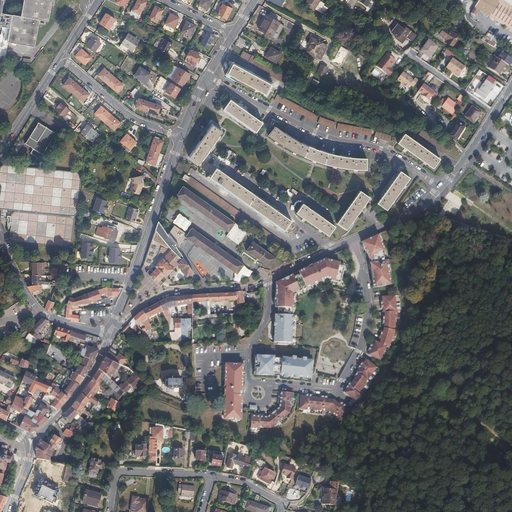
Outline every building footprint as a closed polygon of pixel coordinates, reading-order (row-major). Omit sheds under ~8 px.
[(0,0),(0,26),(11,28),(9,42),(35,46),(40,19),(49,20),(52,0),(0,0)] [(137,0),(132,11),(140,14),(146,2),(140,0),(137,0)] [(200,0),(198,5),(207,10),(211,0),(200,0)] [(324,14),(328,8),(323,4),(324,3),(320,1),(320,0),(307,0),(305,5),(314,10),(315,9),(324,14)] [(497,21),(507,5),(499,0),(480,0),(476,7),(497,21)] [(217,15),(226,19),(232,9),(222,5),(217,15)] [(511,29),(511,7),(507,5),(497,21),(511,29)] [(149,19),(157,22),(163,11),(155,7),(149,19)] [(280,24),(283,18),(269,11),(259,30),(277,39),(284,26),(280,24)] [(100,25),(109,31),(116,20),(108,14),(103,21),(103,20),(100,25)] [(164,24),(174,29),(179,18),(169,14),(164,24)] [(181,32),(190,36),(195,26),(186,22),(181,32)] [(397,37),(404,43),(407,38),(403,35),(404,34),(412,41),(416,36),(407,28),(405,30),(398,24),(393,30),(397,33),(395,35),(397,37)] [(0,62),(5,63),(9,42),(11,28),(0,26),(0,62)] [(447,42),(454,46),(460,36),(445,26),(440,34),(448,40),(447,42)] [(201,44),(208,48),(214,36),(207,32),(201,44)] [(134,51),(140,41),(128,34),(122,44),(134,51)] [(92,37),(86,46),(95,52),(101,43),(92,37)] [(501,48),(486,38),(484,37),(482,39),(499,50),(501,48)] [(316,56),(321,59),(327,46),(312,38),(308,45),(310,46),(307,52),(315,57),(316,56)] [(167,54),(173,44),(164,40),(159,50),(167,54)] [(421,52),(430,58),(437,46),(428,41),(421,52)] [(276,64),(281,54),(272,48),(266,58),(276,64)] [(85,65),(91,57),(81,49),(75,56),(85,65)] [(190,50),(186,58),(196,63),(200,56),(195,54),(195,53),(190,50)] [(251,65),(286,84),(289,78),(254,60),(255,57),(252,55),(252,56),(243,51),(240,57),(248,62),(252,64),(251,65)] [(377,66),(383,71),(393,57),(388,54),(377,66)] [(395,59),(393,57),(383,71),(391,77),(396,70),(392,67),(394,65),(391,63),(395,59)] [(500,74),(507,64),(504,62),(496,57),(489,68),(500,74)] [(196,63),(186,58),(184,61),(195,66),(196,63)] [(447,69),(460,77),(466,68),(453,59),(447,69)] [(227,75),(266,96),(271,86),(233,64),(227,75)] [(319,75),(324,77),(328,68),(323,66),(319,75)] [(144,83),(151,74),(140,67),(134,76),(144,83)] [(172,80),(182,86),(189,74),(179,68),(172,80)] [(98,76),(107,84),(114,77),(104,69),(98,76)] [(414,87),(418,81),(415,78),(413,81),(403,73),(397,81),(404,85),(403,86),(407,89),(408,88),(411,85),(414,87)] [(114,77),(107,84),(117,92),(124,85),(114,77)] [(493,85),(496,81),(489,77),(479,90),(487,96),(495,86),(493,85)] [(64,85),(73,94),(80,86),(70,78),(64,85)] [(172,83),(171,84),(165,92),(174,98),(180,89),(172,83)] [(423,97),(428,101),(434,92),(423,84),(417,92),(424,96),(423,97)] [(80,86),(73,94),(83,102),(89,95),(80,86)] [(177,99),(183,90),(180,89),(174,98),(177,99)] [(274,100),(314,121),(317,115),(277,94),(274,100)] [(457,111),(466,99),(461,95),(458,100),(459,100),(456,105),(448,99),(445,103),(443,101),(440,106),(452,114),(455,110),(457,111)] [(135,108),(148,112),(151,103),(138,99),(135,108)] [(256,133),(263,123),(230,100),(224,109),(256,133)] [(64,118),(70,111),(61,103),(56,108),(58,109),(56,111),(64,118)] [(151,103),(148,112),(159,116),(162,107),(151,103)] [(95,114),(104,122),(111,115),(101,107),(95,114)] [(465,117),(473,123),(480,113),(472,107),(465,117)] [(111,115),(104,122),(114,131),(121,123),(111,115)] [(318,123),(332,129),(335,123),(320,117),(318,123)] [(56,133),(38,122),(26,144),(34,149),(31,154),(41,159),(56,133)] [(458,123),(450,135),(457,140),(465,127),(458,123)] [(336,130),(371,136),(372,130),(337,124),(336,130)] [(89,139),(96,131),(88,125),(81,132),(89,139)] [(189,157),(199,164),(222,132),(213,125),(189,157)] [(351,169),(367,170),(367,159),(352,158),(343,156),(342,156),(336,155),(330,154),(324,152),(315,149),(306,145),(294,139),(276,127),(269,136),(274,140),(280,144),(286,148),(292,151),(305,157),(307,158),(312,160),(318,162),(332,166),(341,168),(351,169)] [(444,153),(448,148),(422,130),(419,135),(444,153)] [(374,137),(390,142),(392,136),(376,131),(374,137)] [(131,150),(137,143),(127,134),(121,141),(131,150)] [(433,169),(440,160),(405,134),(398,143),(433,169)] [(152,146),(146,162),(155,165),(163,141),(150,137),(148,145),(152,146)] [(285,230),(292,221),(208,162),(203,169),(212,175),(210,177),(285,230)] [(26,210),(28,210),(28,211),(30,211),(32,211),(33,212),(35,211),(37,211),(38,212),(39,212),(40,211),(41,211),(42,212),(43,213),(44,212),(45,212),(46,212),(48,213),(49,212),(50,212),(52,213),(53,213),(54,213),(55,213),(56,213),(57,214),(58,214),(59,213),(60,213),(61,214),(62,214),(63,214),(64,214),(65,215),(67,215),(69,214),(73,215),(74,215),(75,215),(76,215),(77,214),(77,212),(77,211),(77,210),(77,208),(78,207),(78,206),(77,205),(77,204),(78,203),(78,202),(78,200),(78,199),(79,198),(79,197),(78,196),(78,195),(78,194),(79,194),(79,193),(79,192),(78,191),(79,189),(80,188),(80,187),(79,186),(79,185),(80,184),(80,183),(79,181),(80,179),(81,178),(81,176),(81,175),(81,174),(80,172),(78,172),(76,172),(74,173),(73,172),(72,172),(71,171),(70,171),(68,172),(67,171),(66,171),(64,171),(64,172),(63,171),(61,170),(60,171),(59,171),(58,170),(57,170),(56,170),(55,170),(54,170),(53,169),(52,169),(50,170),(49,170),(48,169),(47,169),(46,169),(45,170),(44,169),(43,169),(43,168),(41,169),(40,169),(39,168),(38,168),(37,168),(36,169),(35,169),(35,168),(33,167),(32,168),(31,168),(29,167),(28,167),(27,167),(27,168),(26,167),(25,166),(24,166),(23,167),(22,168),(21,167),(20,166),(18,166),(17,167),(16,166),(15,166),(14,166),(13,167),(12,167),(12,166),(11,165),(10,165),(9,165),(9,166),(8,166),(6,166),(4,165),(3,165),(1,166),(0,167),(0,170),(1,172),(1,173),(0,173),(0,176),(0,177),(0,208),(1,208),(4,208),(5,209),(6,209),(8,208),(9,209),(10,209),(11,209),(12,209),(13,209),(14,210),(15,210),(16,210),(17,209),(18,209),(19,210),(20,210),(21,210),(22,210),(23,210),(24,211),(26,211),(26,210)] [(377,204),(387,210),(410,178),(400,171),(377,204)] [(129,191),(139,194),(142,184),(143,174),(132,173),(131,183),(129,191)] [(186,174),(183,179),(288,254),(292,248),(190,176),(190,177),(186,174)] [(229,232),(236,223),(184,186),(177,195),(229,232)] [(338,223),(347,230),(370,198),(361,191),(338,223)] [(105,210),(107,210),(108,206),(106,206),(108,202),(98,198),(94,211),(104,214),(105,210)] [(329,236),(336,226),(304,204),(297,213),(329,236)] [(126,221),(135,224),(139,211),(130,208),(126,221)] [(19,213),(18,213),(17,212),(15,211),(14,212),(12,213),(11,214),(11,216),(12,217),(12,220),(11,221),(10,222),(11,223),(11,224),(11,225),(10,226),(10,227),(10,228),(11,228),(11,229),(10,230),(10,231),(10,232),(10,233),(10,234),(10,235),(9,236),(10,238),(11,240),(12,240),(14,241),(15,240),(17,240),(17,241),(18,241),(19,242),(20,242),(21,241),(22,242),(23,242),(25,242),(25,241),(26,241),(27,242),(27,243),(29,242),(30,242),(31,242),(31,243),(32,243),(33,243),(34,242),(35,242),(36,243),(37,244),(39,243),(40,243),(41,244),(42,244),(43,244),(43,243),(44,243),(45,244),(46,245),(47,245),(48,244),(49,244),(50,245),(51,245),(52,245),(53,244),(54,244),(54,245),(55,246),(57,246),(58,245),(59,245),(60,246),(61,246),(62,245),(66,246),(67,246),(69,247),(71,246),(71,245),(72,244),(72,243),(72,241),(71,240),(71,239),(72,238),(72,237),(72,236),(71,236),(71,235),(72,234),(72,233),(72,232),(72,231),(72,230),(73,229),(73,227),(72,227),(73,223),(74,221),(74,220),(73,219),(72,217),(71,217),(69,217),(68,217),(65,217),(64,216),(62,216),(61,217),(61,216),(59,216),(58,216),(57,216),(56,216),(55,215),(53,215),(52,216),(51,216),(51,215),(49,215),(47,216),(46,216),(46,215),(44,214),(42,215),(41,215),(40,214),(39,214),(38,214),(38,215),(37,215),(36,214),(36,213),(35,213),(34,214),(33,214),(32,214),(31,213),(30,213),(29,214),(28,214),(27,213),(26,212),(25,213),(24,213),(23,212),(22,211),(21,211),(20,212),(19,213)] [(178,245),(169,234),(159,222),(155,231),(164,242),(163,242),(170,249),(168,251),(170,253),(156,267),(157,268),(153,273),(150,270),(149,270),(147,272),(160,286),(163,283),(160,280),(165,275),(166,277),(179,264),(179,265),(187,276),(189,275),(193,272),(176,247),(178,245)] [(248,231),(236,223),(229,232),(227,236),(239,244),(248,231)] [(169,234),(178,245),(179,246),(186,237),(196,244),(237,273),(244,264),(192,227),(187,234),(175,225),(169,234)] [(97,235),(115,241),(119,231),(103,226),(103,228),(99,227),(97,235)] [(377,239),(375,235),(363,241),(364,243),(362,244),(369,259),(370,259),(370,263),(369,263),(372,285),(374,285),(375,287),(387,285),(387,283),(389,283),(386,261),(384,261),(383,253),(385,252),(379,238),(377,239)] [(248,251),(272,268),(278,259),(254,242),(248,251)] [(81,258),(91,259),(92,254),(93,254),(94,249),(92,249),(93,244),(83,243),(81,258)] [(120,254),(120,249),(118,249),(110,249),(109,263),(120,264),(120,259),(122,259),(122,254),(120,254)] [(324,258),(298,271),(306,287),(311,285),(310,283),(311,282),(312,284),(326,278),(330,280),(339,283),(344,266),(338,265),(339,262),(324,258)] [(41,275),(42,262),(33,261),(32,274),(41,275)] [(306,287),(298,271),(275,282),(274,307),(277,307),(277,315),(274,315),(273,342),(277,342),(277,344),(287,345),(287,343),(291,343),(293,297),(292,297),(292,293),(295,291),(296,292),(306,287)] [(118,296),(120,288),(105,288),(97,291),(77,298),(75,299),(70,298),(68,305),(73,306),(73,310),(79,309),(79,305),(89,304),(102,299),(101,296),(107,293),(109,297),(113,296),(118,296)] [(243,310),(242,303),(244,303),(241,292),(231,294),(191,296),(191,302),(231,301),(236,300),(237,304),(238,304),(240,311),(243,310)] [(188,314),(192,314),(191,302),(191,296),(174,297),(176,305),(177,309),(180,309),(179,306),(188,304),(188,314)] [(380,297),(381,301),(379,302),(379,309),(381,309),(382,313),(383,313),(383,317),(381,317),(381,324),(383,324),(383,328),(382,332),(380,332),(379,339),(380,340),(379,343),(374,341),(372,345),(371,344),(367,350),(369,351),(367,355),(379,361),(380,357),(381,358),(385,350),(384,349),(386,347),(390,349),(394,340),(396,330),(396,322),(396,311),(394,311),(394,308),(395,308),(394,299),(393,299),(393,296),(380,297)] [(167,308),(176,305),(174,297),(167,298),(158,303),(162,310),(167,308)] [(50,300),(46,309),(51,312),(55,303),(51,301),(50,300)] [(161,313),(163,312),(162,310),(158,303),(141,311),(145,317),(160,311),(161,313)] [(80,324),(80,323),(81,316),(72,314),(73,310),(73,306),(68,305),(66,319),(71,321),(71,323),(80,324)] [(141,311),(132,319),(136,324),(138,322),(140,324),(143,322),(148,331),(146,331),(144,328),(140,330),(149,343),(155,342),(150,330),(152,329),(145,317),(141,311)] [(180,328),(180,319),(175,320),(175,322),(172,322),(172,318),(169,312),(164,315),(167,320),(170,332),(175,332),(175,328),(180,328)] [(134,332),(139,329),(136,324),(132,319),(130,321),(132,323),(129,325),(134,332)] [(180,319),(180,328),(181,337),(187,337),(188,328),(190,328),(190,319),(180,319)] [(29,334),(37,340),(40,341),(41,336),(38,335),(41,328),(42,329),(48,322),(42,320),(29,334)] [(62,341),(67,343),(68,341),(71,332),(57,327),(54,334),(63,338),(62,341)] [(86,337),(71,332),(68,341),(74,343),(75,340),(78,341),(77,344),(83,345),(86,337)] [(34,351),(37,340),(29,334),(26,338),(28,340),(26,345),(24,345),(23,350),(25,351),(33,354),(34,351)] [(128,355),(132,349),(125,344),(121,350),(128,355)] [(16,347),(11,345),(7,353),(16,357),(18,353),(15,351),(16,347)] [(99,351),(93,349),(85,346),(82,354),(95,358),(99,351)] [(108,360),(119,364),(121,365),(126,359),(110,348),(105,358),(108,360)] [(23,360),(30,363),(31,358),(33,354),(25,351),(23,356),(23,360)] [(311,376),(312,364),(310,364),(310,360),(282,357),(282,359),(273,359),(274,356),(256,355),(256,358),(254,358),(253,372),(255,372),(255,375),(273,376),(273,374),(280,374),(280,375),(309,378),(309,376),(311,376)] [(101,364),(98,369),(110,379),(119,364),(108,360),(105,358),(105,357),(101,364)] [(90,370),(95,362),(94,361),(84,358),(81,366),(90,370)] [(21,366),(28,369),(30,363),(23,360),(21,366)] [(366,360),(363,364),(362,362),(357,368),(359,369),(354,376),(356,377),(351,383),(350,382),(345,388),(347,389),(344,393),(354,400),(356,398),(357,398),(360,394),(359,394),(368,381),(367,380),(368,377),(369,378),(375,370),(374,370),(376,367),(366,360)] [(242,390),(242,364),(223,364),(223,366),(222,381),(224,381),(223,417),(226,417),(226,420),(238,420),(238,418),(241,418),(242,395),(240,395),(240,390),(242,390)] [(81,366),(79,365),(75,374),(83,378),(84,378),(90,370),(81,366)] [(110,379),(98,369),(93,378),(97,386),(103,378),(113,386),(111,388),(116,393),(112,396),(107,392),(104,395),(107,397),(110,400),(120,404),(121,404),(128,395),(119,388),(110,379)] [(64,377),(67,378),(70,380),(73,373),(67,370),(64,377)] [(11,387),(15,379),(1,372),(0,374),(0,381),(1,382),(11,387)] [(22,381),(32,386),(34,381),(36,377),(26,372),(22,381)] [(73,373),(70,380),(73,382),(78,385),(83,378),(75,374),(73,373)] [(119,388),(128,395),(130,397),(137,391),(135,389),(143,381),(134,373),(119,388)] [(180,377),(173,377),(172,376),(171,376),(170,376),(170,377),(167,377),(165,379),(165,381),(162,381),(162,384),(165,384),(165,386),(167,387),(170,388),(171,389),(172,389),(173,389),(174,389),(174,388),(174,387),(181,387),(180,377)] [(97,386),(93,378),(87,387),(81,394),(88,399),(91,396),(94,392),(95,393),(99,389),(97,386)] [(50,388),(34,381),(32,386),(28,392),(29,393),(33,395),(36,389),(46,393),(48,390),(50,391),(52,388),(50,388)] [(80,385),(78,385),(73,382),(68,387),(64,384),(62,389),(66,392),(71,395),(80,385)] [(57,386),(53,384),(50,388),(52,388),(50,391),(53,392),(51,395),(52,396),(56,399),(62,392),(61,392),(56,388),(57,386)] [(104,395),(107,392),(109,390),(105,387),(101,392),(100,392),(104,395)] [(116,393),(111,388),(109,390),(107,392),(112,396),(116,393)] [(63,404),(71,395),(66,392),(64,394),(62,392),(56,399),(63,404)] [(280,392),(280,396),(278,396),(277,403),(279,404),(278,407),(275,410),(274,408),(269,413),(270,415),(267,417),(263,417),(263,415),(256,414),(256,416),(252,415),(250,428),(258,429),(258,427),(264,428),(276,425),(284,418),(290,406),(290,401),(292,401),(292,393),(280,392)] [(88,399),(81,394),(75,401),(84,408),(89,400),(94,404),(97,400),(91,396),(88,399)] [(320,398),(312,397),(312,395),(304,395),(304,397),(300,396),(299,409),(302,409),(302,410),(307,410),(307,409),(329,412),(341,420),(348,410),(345,408),(346,406),(340,402),(338,404),(333,400),(327,400),(327,397),(320,396),(320,398)] [(63,404),(56,399),(52,396),(50,398),(55,403),(51,406),(51,407),(57,411),(63,404)] [(14,400),(12,406),(12,408),(21,413),(22,413),(26,404),(24,403),(25,401),(16,397),(14,400)] [(27,397),(25,401),(24,403),(26,404),(22,413),(26,416),(27,416),(29,411),(30,411),(29,410),(33,400),(27,397)] [(12,406),(14,400),(9,398),(6,404),(9,405),(12,406)] [(116,412),(120,404),(110,400),(107,407),(116,412)] [(78,414),(79,416),(85,409),(84,408),(75,401),(70,407),(78,414)] [(12,408),(12,406),(9,405),(6,411),(0,408),(0,417),(6,421),(9,415),(12,408)] [(70,407),(63,415),(70,422),(78,414),(70,407)] [(84,420),(85,421),(85,422),(87,422),(90,419),(93,421),(97,418),(95,416),(90,413),(86,410),(85,412),(89,415),(84,420)] [(37,411),(35,414),(36,414),(33,419),(27,416),(26,416),(19,428),(26,431),(32,433),(41,427),(49,420),(43,417),(45,415),(37,411)] [(36,414),(35,414),(29,411),(27,416),(33,419),(36,414)] [(21,413),(14,425),(19,428),(26,416),(22,413),(21,413)] [(149,435),(149,442),(148,451),(156,451),(156,440),(162,440),(162,426),(155,424),(154,428),(152,428),(152,435),(149,435)] [(63,434),(69,438),(71,436),(74,437),(77,434),(84,434),(84,433),(81,432),(78,432),(75,432),(74,433),(68,430),(63,434)] [(62,440),(54,435),(48,445),(54,449),(55,450),(57,447),(58,448),(59,448),(60,448),(60,447),(61,447),(61,446),(61,445),(60,444),(62,440)] [(51,456),(53,451),(54,449),(48,445),(42,441),(38,445),(35,458),(35,459),(36,459),(44,461),(50,462),(51,458),(49,458),(50,456),(51,456)] [(145,446),(141,445),(135,445),(135,451),(133,451),(132,457),(145,457),(145,446)] [(173,458),(183,459),(184,450),(174,449),(173,458)] [(0,469),(5,470),(7,463),(11,463),(11,464),(12,463),(13,458),(13,456),(12,457),(7,456),(8,451),(2,450),(1,452),(0,451),(0,469)] [(196,451),(195,461),(204,461),(204,452),(196,451)] [(243,463),(249,464),(251,458),(245,457),(244,459),(235,457),(235,455),(229,454),(226,466),(232,468),(233,464),(242,467),(243,463)] [(212,455),(211,465),(220,466),(222,456),(212,455)] [(101,461),(92,459),(88,471),(98,474),(99,469),(101,470),(103,463),(100,463),(101,461)] [(46,475),(51,463),(50,462),(44,461),(43,465),(34,463),(32,469),(48,482),(47,484),(40,481),(37,488),(38,488),(34,495),(52,504),(59,490),(55,488),(57,484),(46,475)] [(287,478),(292,480),(295,468),(284,464),(281,474),(287,476),(287,478)] [(72,470),(73,467),(67,465),(66,466),(62,481),(69,482),(72,470)] [(256,477),(269,484),(275,474),(264,468),(262,472),(259,470),(256,477)] [(311,479),(298,475),(295,484),(308,488),(311,479)] [(338,482),(330,482),(329,487),(321,487),(321,499),(324,499),(324,504),(335,505),(336,490),(338,490),(338,482)] [(194,486),(178,485),(177,493),(181,493),(180,496),(193,497),(194,486)] [(101,495),(92,492),(86,490),(83,503),(88,505),(88,504),(97,507),(101,495)] [(233,495),(219,490),(218,494),(220,495),(219,500),(224,502),(224,501),(231,503),(233,495)] [(58,511),(70,511),(72,503),(74,499),(63,496),(58,511)] [(131,511),(132,511),(146,511),(148,499),(132,497),(131,511)] [(244,509),(255,511),(258,504),(247,501),(244,509)]
